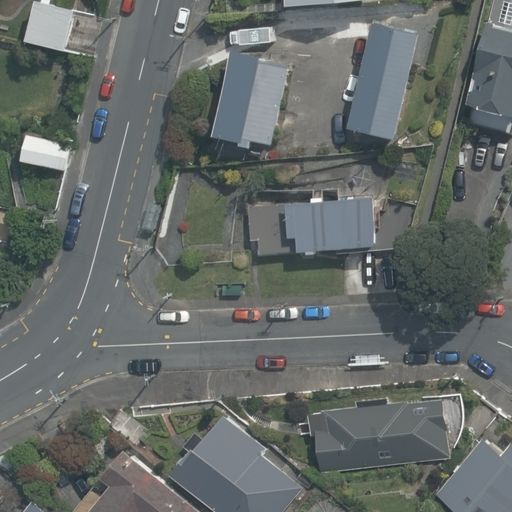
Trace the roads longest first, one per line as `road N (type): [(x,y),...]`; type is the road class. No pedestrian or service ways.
road 1 (residential): [(47,348),(465,328),(511,340)]
road 2 (tertiary): [(47,348),(101,224),(156,0)]
